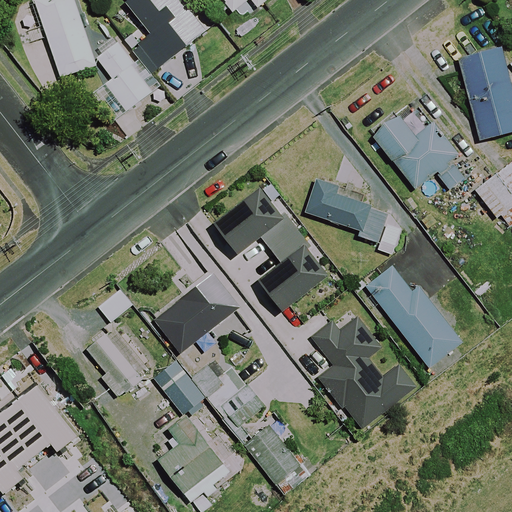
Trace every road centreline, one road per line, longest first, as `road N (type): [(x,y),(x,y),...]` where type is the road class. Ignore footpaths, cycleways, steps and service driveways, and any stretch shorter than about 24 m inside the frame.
road 1 (unclassified): [(93,232),(389,0)]
road 2 (residential): [(93,232),(0,110)]
